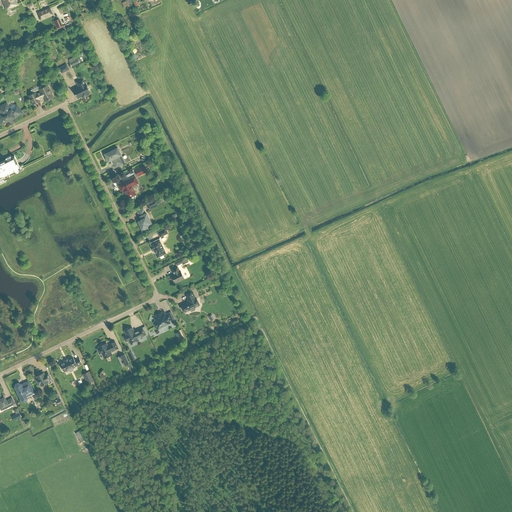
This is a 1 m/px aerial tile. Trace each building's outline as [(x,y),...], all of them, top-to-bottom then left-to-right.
[(129,0),(124,0),(125,1),(122,2),(124,7),(127,6),(128,11),(131,10),(130,9),(134,8),(132,3),(132,4),(131,1),(129,0)] [(49,7),(37,12),(41,20),(53,14),(49,7)] [(62,26),(59,19),(54,21),(57,28),(62,26)] [(76,56),(74,57),(68,60),(71,66),(80,62),(83,60),(82,57),(78,58),(77,59),(76,56)] [(59,68),(61,73),(69,69),(66,64),(59,68)] [(83,98),(89,95),(89,93),(90,92),(86,83),(85,83),(83,78),(76,82),(78,86),(77,87),(77,88),(73,90),(77,98),(82,96),(83,98)] [(31,90),(33,94),(35,93),(36,93),(41,91),(40,89),(43,87),(42,85),(31,90)] [(49,89),(47,86),(43,87),(40,89),(41,91),(36,93),(35,93),(33,94),(29,96),(33,104),(39,101),(39,100),(44,97),(45,100),(53,97),(51,93),(51,92),(50,89),(49,89)] [(14,104),(9,108),(7,103),(0,106),(0,114),(0,115),(0,120),(2,123),(11,119),(12,120),(22,112),(17,105),(15,106),(14,104)] [(106,151),(107,153),(105,154),(108,161),(111,159),(115,167),(124,163),(121,155),(118,147),(115,149),(114,147),(106,151)] [(0,183),(6,180),(5,178),(22,171),(14,155),(0,162),(0,183)] [(134,169),(138,176),(147,172),(146,168),(149,167),(147,164),(144,165),(134,169)] [(135,195),(134,191),(131,186),(138,183),(135,176),(118,184),(120,189),(122,188),(124,191),(124,192),(125,195),(126,195),(128,198),(129,197),(130,199),(131,200),(132,200),(133,200),(134,200),(134,199),(135,198),(135,197),(135,196),(134,195),(135,195)] [(146,203),(149,209),(159,205),(156,198),(146,203)] [(142,231),(148,229),(146,226),(148,225),(147,224),(151,223),(146,213),(145,214),(143,209),(138,211),(140,216),(142,219),(141,219),(141,220),(138,221),(140,225),(139,225),(142,231)] [(157,232),(160,237),(168,233),(165,228),(157,232)] [(159,239),(151,243),(157,257),(165,253),(159,239)] [(175,282),(184,278),(180,271),(179,271),(177,267),(172,269),(174,274),(171,275),(175,282)] [(181,305),(182,307),(183,310),(184,310),(185,312),(190,309),(191,311),(192,311),(195,310),(195,309),(194,307),(199,305),(196,298),(195,298),(192,292),(186,295),(189,302),(187,303),(187,302),(181,305)] [(172,312),(169,313),(165,315),(164,313),(162,314),(161,313),(157,315),(157,316),(154,318),(156,321),(154,322),(157,328),(161,326),(162,328),(163,328),(164,328),(165,327),(164,325),(169,323),(169,322),(175,319),(172,312)] [(127,335),(125,336),(123,337),(125,342),(129,340),(131,344),(138,341),(138,342),(139,342),(137,338),(145,335),(145,336),(146,336),(142,327),(141,327),(142,328),(134,332),(131,326),(132,328),(130,329),(130,328),(123,331),(124,332),(125,331),(127,335)] [(106,343),(103,344),(102,344),(100,345),(100,346),(98,347),(99,348),(97,349),(100,354),(102,353),(104,358),(112,354),(110,351),(112,350),(113,351),(118,348),(115,341),(110,344),(110,345),(108,346),(106,343)] [(129,363),(125,353),(119,356),(124,366),(129,363)] [(73,357),(60,364),(64,372),(68,369),(69,371),(70,372),(73,370),(73,369),(72,367),(77,365),(77,366),(82,364),(79,358),(74,360),(73,357)] [(94,380),(89,370),(83,374),(87,383),(94,380)] [(40,384),(41,386),(48,382),(48,384),(52,382),(50,379),(51,379),(48,373),(44,375),(43,373),(40,374),(40,373),(38,373),(37,374),(37,375),(37,376),(36,376),(37,378),(35,379),(38,385),(40,384)] [(15,387),(17,390),(17,392),(18,394),(19,396),(20,397),(22,400),(25,401),(26,401),(27,398),(27,397),(34,393),(28,381),(21,385),(21,384),(18,383),(16,384),(15,387)] [(60,399),(58,393),(55,394),(56,397),(51,399),(53,402),(55,401),(56,404),(61,401),(60,399)] [(4,397),(3,398),(2,398),(0,394),(0,407),(1,410),(14,403),(12,398),(6,401),(4,397)]
